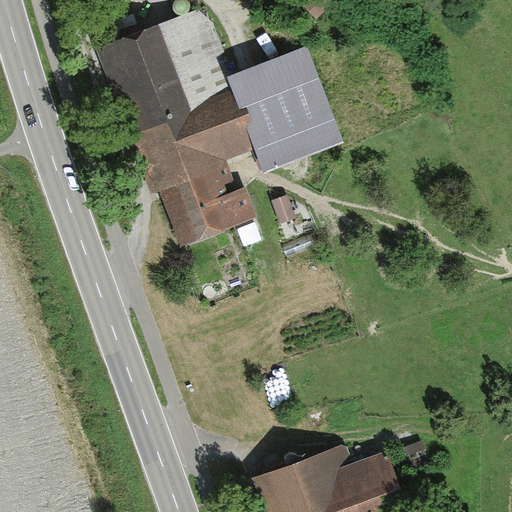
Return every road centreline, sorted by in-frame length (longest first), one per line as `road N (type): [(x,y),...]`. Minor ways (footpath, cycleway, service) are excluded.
road 1 (primary): [(3,0),(179,511)]
road 2 (track): [(39,0),(213,511)]
